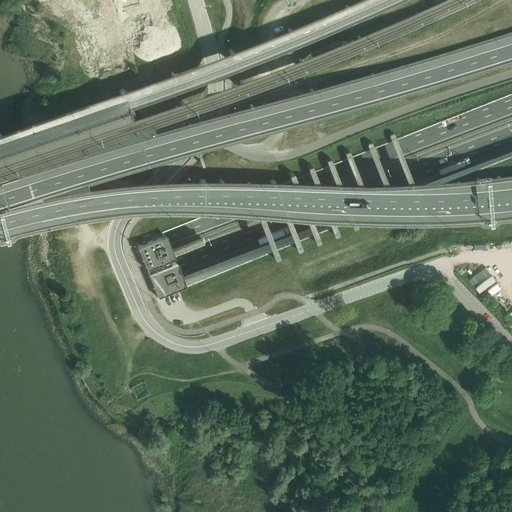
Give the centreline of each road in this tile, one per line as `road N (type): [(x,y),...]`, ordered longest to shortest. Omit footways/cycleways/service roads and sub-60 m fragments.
road 1 (unclassified): [(511,345),(432,273),(201,347),(151,329),(113,236),(212,119),(221,80),(197,0)]
road 2 (motorway): [(511,112),(0,315)]
road 3 (motorway): [(0,347),(511,145)]
road 4 (motorway): [(511,48),(0,192)]
road 5 (motorway): [(0,217),(141,193),(511,195)]
